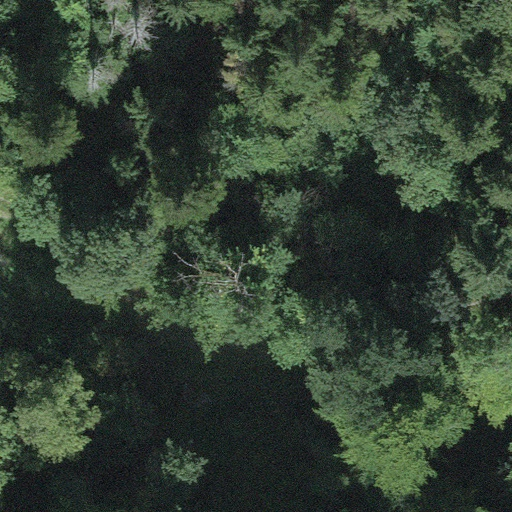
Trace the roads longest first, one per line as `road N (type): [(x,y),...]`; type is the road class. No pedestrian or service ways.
road 1 (track): [(511,286),(289,345),(230,348),(142,314),(74,252),(0,213)]
road 2 (track): [(74,252),(311,150),(429,0)]
